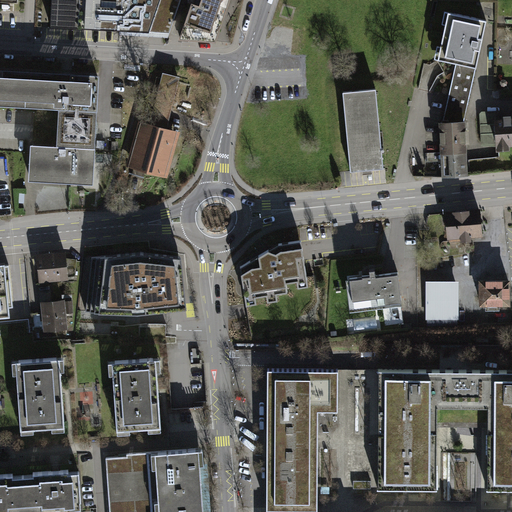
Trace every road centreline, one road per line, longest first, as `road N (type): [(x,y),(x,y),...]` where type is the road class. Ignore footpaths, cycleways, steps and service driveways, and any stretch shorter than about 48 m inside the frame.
road 1 (primary): [(242,213),(511,188)]
road 2 (tertiary): [(227,511),(213,244)]
road 3 (residential): [(243,65),(0,47)]
road 4 (primary): [(0,238),(189,219)]
road 5 (residential): [(217,191),(220,142),(243,65)]
